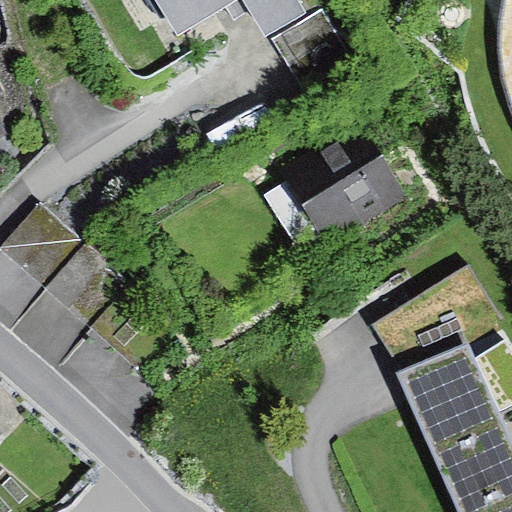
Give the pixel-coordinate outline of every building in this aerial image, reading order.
[(153,0),(178,39),(224,12),(232,25),(249,15),(264,40),(305,15),(295,0),(153,0)] [(323,10),(275,39),(304,86),(352,57),(323,10)] [(359,127),(284,173),(328,244),(403,199),(359,127)] [(42,201),(1,247),(47,286),(86,241),(42,201)] [(132,280),(86,241),(47,286),(92,327),(132,280)] [(374,327),(406,375),(469,347),(510,329),(470,264),(374,327)] [(132,280),(92,327),(148,375),(189,328),(132,280)] [(406,375),(400,377),(457,511),(511,511),(511,443),(499,414),(511,406),(511,353),(502,341),(474,359),(469,347),(406,375)]
